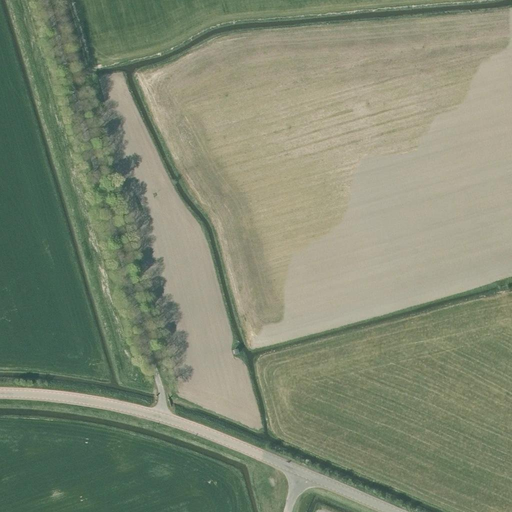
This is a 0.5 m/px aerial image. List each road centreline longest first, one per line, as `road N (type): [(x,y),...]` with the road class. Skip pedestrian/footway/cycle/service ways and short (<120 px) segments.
road 1 (unclassified): [(166,418),(46,0)]
road 2 (secondary): [(166,418),(85,400),(0,394)]
road 3 (secondary): [(299,473),(166,418)]
